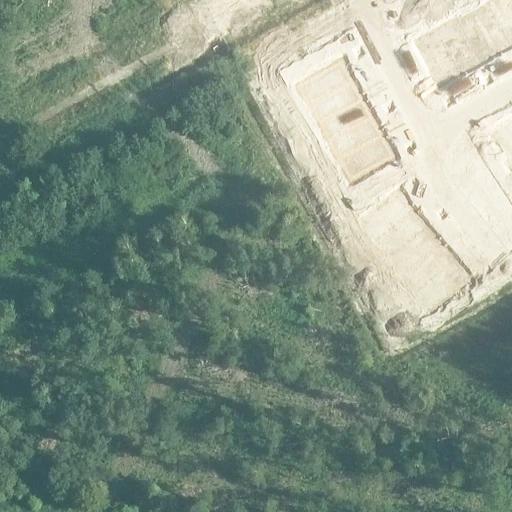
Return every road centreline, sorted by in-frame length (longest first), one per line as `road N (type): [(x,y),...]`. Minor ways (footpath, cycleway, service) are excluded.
road 1 (residential): [(501,257),(425,167),(435,147)]
road 2 (residential): [(374,40),(435,147)]
